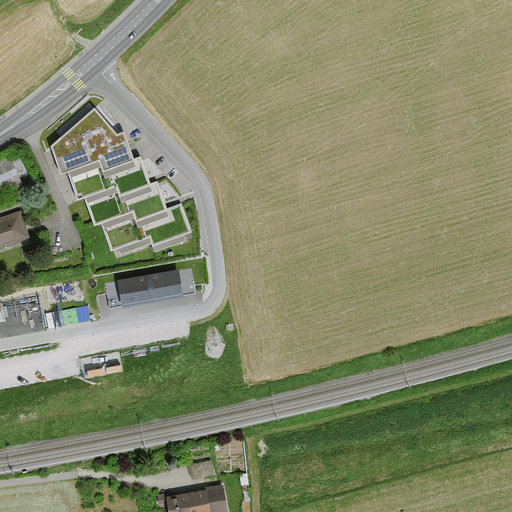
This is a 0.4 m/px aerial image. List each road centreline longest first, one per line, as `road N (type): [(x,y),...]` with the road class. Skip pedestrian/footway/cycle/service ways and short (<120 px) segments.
road 1 (residential): [(91,62),(201,181),(217,297),(199,310),(0,344)]
road 2 (track): [(511,440),(256,506),(257,511)]
road 3 (residential): [(0,484),(76,474),(149,479)]
